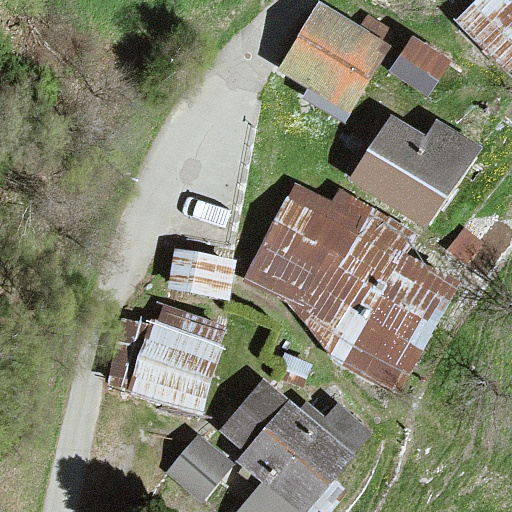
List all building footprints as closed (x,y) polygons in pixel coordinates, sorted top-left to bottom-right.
[(511,0),(479,0),(457,22),(509,74),(511,71),(511,0)] [(317,2),(279,73),(309,89),(304,98),(348,122),(397,30),(368,15),(362,26),(317,2)] [(413,36),(391,73),(431,96),(452,59),(413,36)] [(355,179),(427,225),(477,146),(438,121),(427,138),(395,117),(355,179)] [(332,206),(298,189),(251,275),(291,298),(331,350),(396,388),(455,283),(401,254),(412,233),(342,192),(332,206)] [(464,227),(449,251),(468,263),(483,239),(464,227)] [(237,260),(175,248),(167,287),(230,299),(237,260)] [(154,325),(128,391),(204,415),(231,329),(161,304),(154,325)] [(122,319),(110,385),(128,391),(154,325),(122,319)] [(313,364),(285,353),(276,377),(304,388),(313,364)] [(265,380),(224,431),(247,450),(241,457),(238,461),(246,468),(263,482),(238,511),(301,511),(352,451),(372,430),(339,402),(327,414),(308,400),(301,409),(289,400),(265,380)] [(199,436),(170,474),(205,501),(234,464),(199,436)]
